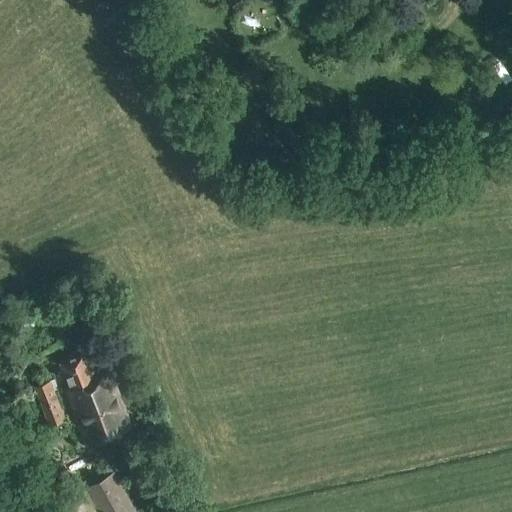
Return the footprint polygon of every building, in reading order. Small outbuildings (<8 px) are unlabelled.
[(191,46),(182,49),(191,73),(200,69),(191,46)] [(470,141),(442,146),(445,158),(473,153),(470,141)] [(133,426),(109,365),(94,371),(86,350),(60,361),(70,386),(62,389),(85,445),(133,426)] [(65,418),(50,380),(35,385),(49,424),(65,418)] [(136,511),(113,471),(87,486),(101,511),(136,511)]
